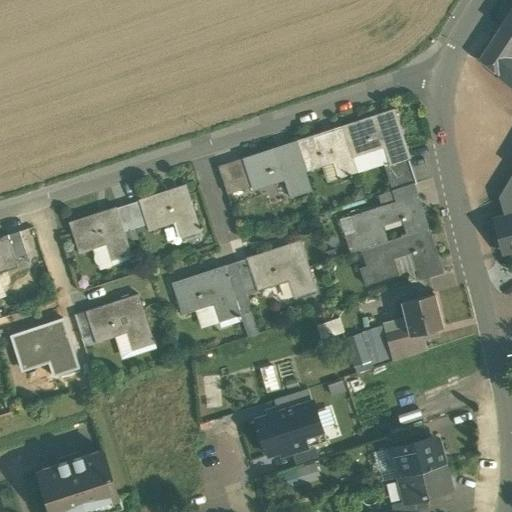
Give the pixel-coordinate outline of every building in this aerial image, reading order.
[(511,6),(500,26),(511,33),(511,6)] [(511,33),(501,26),(492,39),(511,51),(511,33)] [(511,54),(511,51),(492,39),(479,60),(498,75),(511,54)] [(511,54),(498,75),(511,87),(511,54)] [(394,110),(342,127),(352,158),(383,148),(389,164),(389,165),(408,159),(410,158),(394,110)] [(342,127),(296,142),(306,173),(333,164),(338,179),(357,173),(352,158),(342,127)] [(296,142),(243,159),(252,186),(254,191),(285,180),(291,197),(312,191),(306,173),(296,142)] [(243,159),(218,167),(227,195),(252,186),(243,159)] [(408,159),(389,165),(389,164),(384,165),(388,178),(412,171),(408,159)] [(412,171),(388,178),(392,190),(415,183),(415,184),(417,184),(412,171)] [(511,174),(498,197),(504,217),(494,220),(495,223),(490,224),(494,240),(499,238),(503,252),(511,249),(511,174)] [(415,183),(392,190),(395,202),(419,195),(415,184),(415,183)] [(186,185),(140,200),(140,202),(147,224),(150,231),(177,222),(182,238),(201,232),(186,185)] [(395,202),(357,215),(362,231),(348,235),(354,252),(368,247),(387,241),(382,224),(401,218),(407,234),(429,227),(419,195),(395,202)] [(140,202),(128,206),(135,228),(147,224),(140,202)] [(128,206),(118,209),(125,231),(135,228),(128,206)] [(118,209),(117,207),(70,223),(80,254),(107,245),(112,261),(132,254),(125,231),(118,209)] [(387,241),(368,247),(373,264),(359,269),(365,286),(398,275),(394,260),(413,254),(417,268),(440,261),(429,227),(407,234),(387,241)] [(20,231),(8,235),(15,258),(27,254),(20,231)] [(8,235),(0,238),(0,272),(18,267),(15,258),(8,235)] [(300,242),(248,259),(255,282),(258,291),(288,281),(294,299),(316,292),(300,242)] [(248,259),(236,263),(243,286),(255,282),(248,259)] [(440,261),(417,268),(421,280),(444,272),(440,261)] [(236,263),(224,266),(231,289),(243,286),(236,263)] [(224,266),(172,283),(183,315),(213,305),(219,323),(240,316),(231,289),(224,266)] [(243,286),(231,289),(240,316),(252,313),(243,286)] [(139,294),(86,311),(94,335),(97,344),(127,333),(133,351),(155,344),(139,294)] [(434,294),(402,302),(410,333),(412,342),(424,339),(433,336),(431,330),(442,327),(434,294)] [(86,311),(74,315),(82,339),(94,335),(86,311)] [(336,311),(317,317),(322,332),(341,326),(336,311)] [(74,315),(63,319),(71,342),(82,339),(74,315)] [(63,319),(10,336),(20,368),(48,359),(54,377),(79,369),(71,342),(63,319)] [(410,333),(402,335),(406,357),(426,351),(424,339),(412,342),(410,333)] [(402,335),(387,339),(392,362),(406,357),(402,335)] [(274,400),(278,413),(313,401),(309,389),(274,400)] [(325,441),(313,401),(278,413),(256,419),(260,431),(258,432),(263,445),(265,444),(269,456),(290,449),(291,452),(314,445),(325,441)] [(423,423),(389,434),(393,448),(427,438),(423,423)] [(393,448),(391,448),(398,477),(444,465),(438,441),(432,437),(427,438),(393,448)] [(314,445),(291,452),(295,464),(318,457),(314,445)] [(70,461),(86,511),(93,511),(100,510),(100,511),(109,511),(122,508),(119,498),(117,498),(102,451),(81,458),(70,461)] [(79,452),(57,460),(58,465),(70,461),(81,458),(79,452)] [(86,511),(70,461),(58,465),(37,472),(50,511),(86,511)] [(320,479),(315,464),(279,475),(285,491),(320,479)] [(444,465),(398,477),(404,502),(404,503),(425,497),(451,490),(444,465)] [(425,497),(404,503),(404,502),(391,505),(392,511),(413,511),(428,508),(425,497)]
